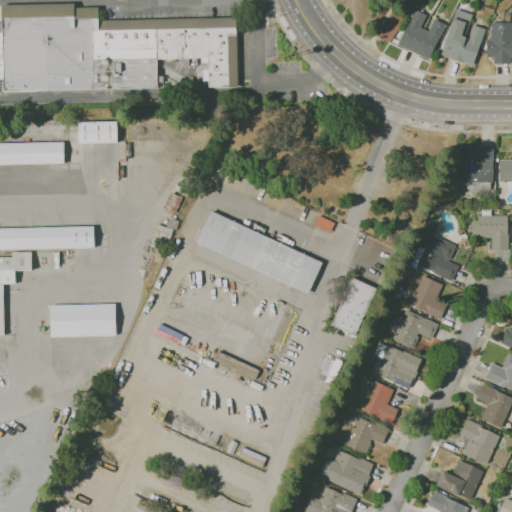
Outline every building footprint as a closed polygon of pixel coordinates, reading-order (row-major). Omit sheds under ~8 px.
[(3,91),(3,79),(0,79),(0,22),(2,22),(1,5),(75,3),(75,7),(98,7),(99,20),(237,17),(238,86),(208,87),(208,80),(203,80),(203,71),(208,71),(208,58),(196,58),(196,65),(189,65),(188,58),(157,59),(157,76),(163,76),(163,81),(157,81),(157,88),(3,91)] [(428,60),(398,44),(415,9),(426,15),(420,27),(428,32),(434,19),(445,25),(428,60)] [(472,66),(464,63),(450,58),(441,55),(449,33),(448,33),(456,9),(473,15),(465,37),(468,38),(473,25),(485,29),(472,66)] [(494,64),(494,57),(486,57),(486,39),(491,39),(491,23),(511,23),(511,57),(511,64),(494,64)] [(79,143),(78,122),(117,121),(117,142),(79,143)] [(0,164),(0,142),(64,142),(64,164),(0,164)] [(490,190),(472,190),(472,189),(467,189),(467,185),(472,185),(472,182),(460,182),(461,147),(476,147),(476,162),(478,162),(478,160),(493,160),(493,182),(490,182),(490,190)] [(511,191),(507,191),(507,182),(499,182),(499,160),(511,160),(511,191)] [(175,216),(164,211),(165,209),(163,208),(170,192),(184,199),(178,213),(176,213),(175,216)] [(508,250),(491,250),(491,238),(475,238),(475,215),(481,215),(481,208),(491,208),(491,215),(507,215),(507,234),(508,234),(508,250)] [(308,294),(196,242),(211,210),(322,262),(308,294)] [(169,240),(154,235),(158,224),(166,227),(169,218),(179,221),(176,231),(172,230),(169,240)] [(0,249),(0,227),(94,226),(94,248),(0,249)] [(451,281),(436,274),(436,273),(421,266),(419,270),(410,265),(419,246),(424,249),(431,234),(455,246),(454,248),(448,261),(445,259),(445,260),(458,266),(451,281)] [(0,335),(0,257),(13,257),(12,252),(31,251),(32,270),(15,271),(15,284),(3,284),(4,335),(0,335)] [(440,320),(425,312),(425,311),(410,304),(423,276),(442,284),(436,299),(447,304),(440,320)] [(355,335),(332,325),(352,278),(376,289),(355,335)] [(51,337),(50,305),(115,304),(116,335),(51,337)] [(414,350),(392,340),(406,309),(438,324),(432,339),(418,333),(417,334),(418,334),(417,336),(418,336),(418,338),(419,338),(414,350)] [(201,343),(167,329),(168,327),(167,326),(168,324),(169,325),(170,322),(203,336),(201,343)] [(511,348),(502,343),(508,329),(511,330),(511,348)] [(408,389),(375,374),(382,358),(374,354),(379,343),(387,346),(388,345),(402,352),(403,351),(421,359),(416,371),(418,372),(415,378),(413,377),(408,389)] [(211,357),(201,351),(203,347),(214,353),(211,357)] [(255,379),(213,359),(218,351),(259,370),(255,379)] [(511,393),(506,391),(507,388),(501,385),(501,386),(484,378),(492,363),(505,369),(502,367),(509,352),(511,353),(511,393)] [(391,425),(376,418),(376,416),(361,409),(374,381),(394,390),(387,404),(386,403),(385,404),(398,409),(391,425)] [(511,403),(501,427),(481,418),(488,403),(476,398),(483,383),(497,390),(497,391),(511,398),(511,403)] [(365,454),(345,445),(354,425),(347,422),(351,415),(357,418),(357,417),(373,424),(374,422),(389,429),(382,444),(371,439),(370,441),(365,454)] [(486,465),(462,453),(468,440),(472,442),(473,440),(460,434),(467,419),(482,425),(481,427),(500,436),(486,465)] [(359,494),(318,476),(327,457),(334,461),(339,451),(357,459),(358,457),(373,464),(368,475),(370,476),(366,486),(364,485),(359,494)] [(470,499),(460,494),(459,496),(436,485),(443,471),(452,475),(459,460),(483,471),(470,499)] [(351,511),(305,511),(312,497),(319,500),(325,486),(341,494),(342,492),(357,500),(351,511)] [(466,511),(438,511),(439,510),(427,505),(434,490),(449,497),(448,498),(469,508),(466,511)] [(511,511),(498,511),(506,498),(509,499),(511,493),(511,511)]
